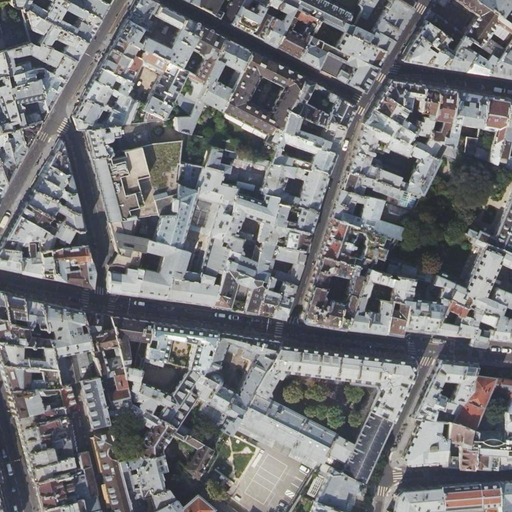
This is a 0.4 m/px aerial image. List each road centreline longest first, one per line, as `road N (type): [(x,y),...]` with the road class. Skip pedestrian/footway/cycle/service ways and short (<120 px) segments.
road 1 (residential): [(365,101),(339,156),(287,330)]
road 2 (residential): [(365,101),(169,0)]
road 3 (residential): [(287,330),(97,299)]
road 4 (residential): [(97,299),(101,251),(73,139),(54,118)]
road 5 (residential): [(431,349),(287,330)]
road 6 (residential): [(383,476),(431,349)]
road 7 (tertiary): [(54,118),(121,0)]
road 8 (residential): [(383,476),(511,473)]
road 9 (residential): [(385,68),(511,89)]
